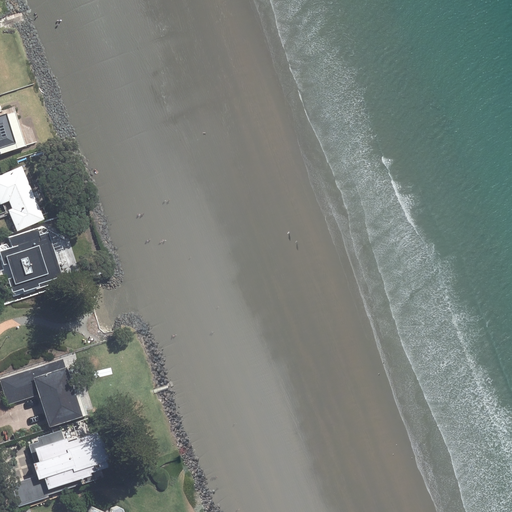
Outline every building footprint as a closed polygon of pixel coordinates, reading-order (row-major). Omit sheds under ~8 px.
[(0,154),(24,146),(14,113),(0,117),(0,154)] [(10,209),(6,211),(15,231),(42,220),(20,167),(0,175),(0,203),(7,201),(10,209)] [(6,280),(10,293),(20,289),(35,285),(61,277),(46,233),(37,236),(35,229),(7,239),(11,249),(0,252),(0,261),(1,265),(5,264),(9,278),(6,280)] [(60,357),(0,376),(0,384),(6,403),(36,393),(46,424),(79,413),(60,357)] [(37,440),(28,443),(37,473),(10,482),(17,504),(47,494),(46,492),(95,476),(92,467),(105,463),(103,457),(94,429),(64,439),(60,428),(36,435),(37,440)] [(120,511),(117,504),(112,502),(109,503),(106,508),(102,510),(89,503),(83,511),(120,511)]
